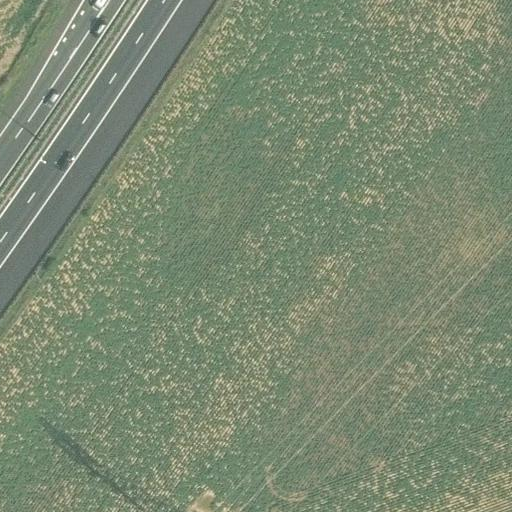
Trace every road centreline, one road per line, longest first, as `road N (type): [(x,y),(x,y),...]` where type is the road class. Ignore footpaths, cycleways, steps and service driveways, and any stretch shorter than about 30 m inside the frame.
road 1 (motorway): [(0,246),(165,0)]
road 2 (motorway): [(107,0),(0,159)]
